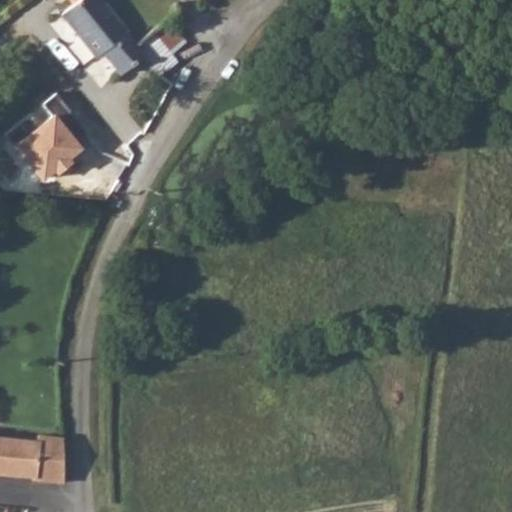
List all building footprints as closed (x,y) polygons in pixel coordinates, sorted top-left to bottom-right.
[(101,0),(76,0),(73,3),(61,13),(95,57),(102,52),(121,72),(144,55),(135,44),(101,0)] [(168,19),(135,44),(144,55),(157,74),(162,72),(179,60),(172,51),(183,42),(168,19)] [(55,90),(39,103),(46,111),(8,142),(38,178),(49,169),(53,173),(67,161),(64,158),(80,145),(76,140),(88,130),(55,90)] [(0,435),(0,474),(32,477),(35,439),(21,438),(0,435)] [(32,477),(32,482),(66,484),(65,438),(36,435),(35,439),(32,477)]
